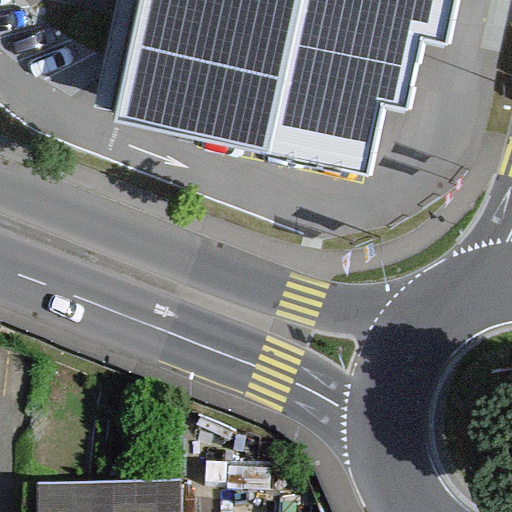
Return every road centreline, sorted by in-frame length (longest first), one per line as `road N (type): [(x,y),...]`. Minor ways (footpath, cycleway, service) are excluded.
road 1 (unclassified): [(448,304),(378,314),(301,303),(0,189)]
road 2 (unclassified): [(0,267),(274,374),(342,410),(386,457)]
road 3 (primary): [(448,304),(400,356),(387,389),(386,457)]
